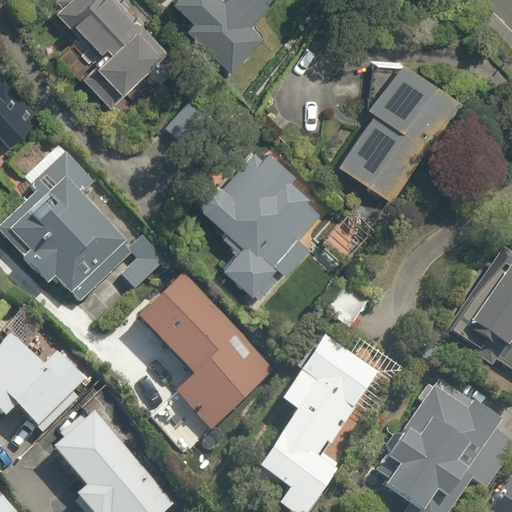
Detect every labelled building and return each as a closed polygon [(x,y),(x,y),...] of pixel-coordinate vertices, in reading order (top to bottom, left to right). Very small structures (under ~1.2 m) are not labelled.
[(113,92),(155,48),(156,47),(130,22),(136,15),(120,0),(50,0),(45,5),(95,53),(85,64),(113,92)] [(246,23),(266,0),(164,0),(163,1),(178,15),(162,34),(202,68),(210,59),(223,70),(257,32),(246,23)] [(364,111),(330,170),(387,203),(452,89),(387,52),(356,106),(364,111)] [(0,141),(5,147),(32,120),(0,88),(0,141)] [(273,276),(277,279),(305,244),(295,235),(325,199),(253,140),(219,182),(207,171),(183,200),(196,210),(217,227),(211,235),(226,248),(211,266),(252,300),(273,276)] [(125,254),(116,246),(123,238),(76,193),(89,179),(55,146),(32,171),(43,182),(0,226),(0,239),(64,300),(73,291),(82,299),(125,254)] [(511,262),(502,257),(447,344),(486,369),(475,387),(511,409),(511,262)] [(83,301),(94,312),(134,276),(124,264),(83,301)] [(184,374),(167,389),(205,429),(267,372),(173,271),(128,313),(184,374)] [(364,297),(339,279),(317,310),(342,328),(364,297)] [(0,408),(6,402),(30,425),(75,379),(49,354),(38,364),(3,330),(0,332),(0,408)] [(252,450),(243,463),(279,486),(268,502),(283,511),(301,511),(306,505),(331,467),(312,454),(369,367),(313,330),(268,396),(285,408),(270,430),(262,424),(247,447),(252,450)] [(394,498),(386,511),(447,511),(499,424),(428,382),(369,483),(394,498)] [(153,511),(169,498),(88,407),(45,445),(76,480),(63,493),(79,511),(153,511)] [(511,511),(511,481),(498,473),(476,511),(474,511),(511,511)] [(0,511),(11,511),(1,496),(0,495),(0,511)]
